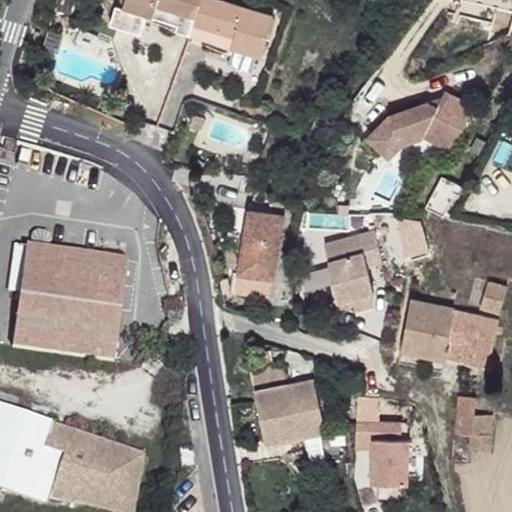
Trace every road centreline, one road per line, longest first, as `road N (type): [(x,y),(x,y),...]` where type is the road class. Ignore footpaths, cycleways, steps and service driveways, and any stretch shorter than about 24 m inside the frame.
road 1 (unclassified): [(232,511),(182,223),(135,165),(84,137),(0,110)]
road 2 (unknown): [(135,165),(180,34)]
